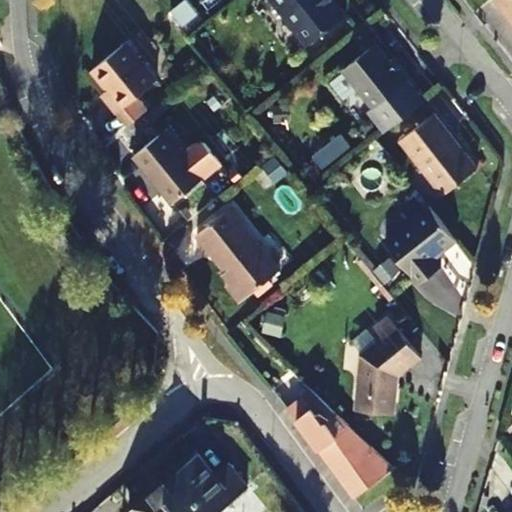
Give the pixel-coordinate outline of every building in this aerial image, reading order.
[(273,0),(307,45),(346,14),(334,0),(273,0)] [(511,0),(494,0),(511,22),(511,0)] [(157,78),(126,40),(92,68),(111,92),(106,96),(117,110),(157,78)] [(396,69),(375,43),(342,69),(373,109),(409,80),(399,67),(396,69)] [(476,167),(434,112),(400,139),(443,194),(476,167)] [(203,176),(164,128),(134,154),(156,182),(158,180),(160,181),(165,186),(165,188),(163,190),(172,201),(203,176)] [(456,239),(429,205),(384,240),(418,283),(440,265),(433,256),(456,239)] [(279,269),(230,206),(196,233),(232,279),(226,283),(240,301),(279,269)] [(419,353),(387,314),(373,326),(381,336),(360,352),(354,407),(393,411),(396,382),(394,382),(395,373),(419,353)] [(297,389),(283,398),(292,411),(347,490),(388,463),(369,445),(365,448),(348,424),(314,392),(305,383),(297,389)] [(213,511),(247,485),(229,463),(216,474),(199,454),(161,486),(182,511),(213,511)] [(182,511),(161,486),(142,501),(128,511),(182,511)]
